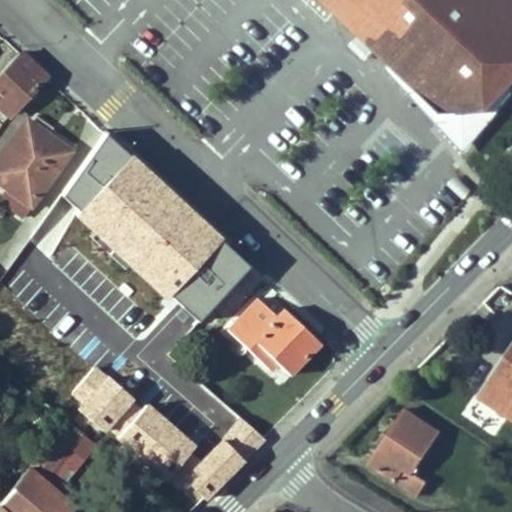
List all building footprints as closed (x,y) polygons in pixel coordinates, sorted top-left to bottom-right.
[(511,0),(321,0),(389,65),(439,111),(486,111),(511,86),(511,84),(511,0)] [(357,37),(348,45),(364,60),(372,52),(357,37)] [(0,71),(0,102),(9,111),(44,75),(19,51),(0,71)] [(386,69),(427,113),(463,152),(498,111),(486,111),(439,111),(389,65),(386,69)] [(511,87),(511,86),(486,111),(498,111),(511,95),(511,87)] [(43,115),(36,110),(27,121),(33,125),(43,115)] [(43,115),(33,125),(47,136),(52,130),(57,125),(43,115)] [(0,198),(0,199),(22,216),(64,158),(43,142),(47,136),(33,125),(27,121),(0,159),(0,182),(8,188),(0,198)] [(47,136),(43,142),(64,158),(74,145),(52,130),(47,136)] [(471,189),(456,174),(448,182),(463,198),(471,189)] [(169,285),(164,291),(167,294),(149,317),(168,332),(205,284),(189,270),(174,290),(169,285)] [(284,309),(275,317),(256,298),(226,330),(260,362),(269,354),(276,362),(287,372),(316,341),(284,309)] [(82,348),(59,378),(112,417),(133,388),(82,348)] [(511,352),(509,350),(502,359),(506,362),(487,391),(504,402),(499,409),(511,418),(511,352)] [(268,370),(276,362),(269,354),(260,362),(268,370)] [(478,395),(499,409),(504,402),(487,391),(506,362),(502,359),(478,395)] [(83,432),(95,441),(112,417),(59,378),(43,400),(66,419),(83,432)] [(22,392),(7,380),(0,388),(0,391),(13,402),(22,392)] [(441,432),(405,408),(368,463),(418,496),(427,481),(413,472),(441,432)] [(66,419),(60,425),(77,439),(83,432),(66,419)] [(11,487),(0,500),(0,507),(5,511),(65,511),(73,503),(27,466),(11,487)] [(0,478),(0,500),(11,487),(0,478)]
